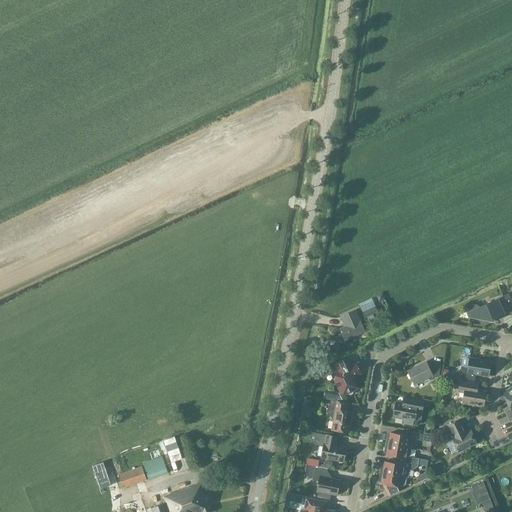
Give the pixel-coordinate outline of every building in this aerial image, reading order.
[(494,318),(504,314),(498,299),(479,308),(478,306),(476,305),(474,305),(472,306),(470,307),(470,310),(470,312),(467,313),(469,317),(494,321),(494,318)] [(365,318),(378,312),(374,302),(360,308),(365,318)] [(359,320),(360,320),(355,310),(341,317),(345,327),(339,329),(345,341),(365,332),(359,320)] [(334,379),(342,395),(347,393),(348,395),(350,394),(352,394),(353,392),(353,390),(358,388),(354,380),(355,376),(361,373),(356,363),(352,365),(348,358),(334,365),(338,372),(336,373),(334,379)] [(488,376),(491,361),(469,358),(468,368),(461,367),(459,379),(475,381),(476,374),(488,376)] [(439,376),(441,365),(434,364),(429,367),(426,362),(407,371),(412,382),(411,386),(411,387),(415,388),(418,386),(416,384),(429,377),(430,380),(439,376)] [(486,392),(477,390),(479,383),(474,382),(474,383),(460,381),(459,392),(464,393),(463,403),(483,407),(486,392)] [(511,386),(503,390),(504,393),(503,394),(509,406),(504,409),(510,422),(511,421),(511,386)] [(323,390),(322,398),(331,399),(332,391),(323,390)] [(422,407),(424,401),(412,399),(411,405),(396,402),(393,417),(414,421),(417,406),(422,407)] [(347,404),(336,402),(330,400),(327,414),(332,415),(334,418),(332,430),(348,433),(351,419),(352,419),(353,413),(346,411),(347,404)] [(459,452),(477,443),(470,430),(466,432),(459,419),(447,425),(453,438),(452,438),(459,452)] [(337,437),(317,433),(311,432),(309,444),(323,447),(321,458),(344,462),(346,448),(336,446),(337,437)] [(385,443),(388,444),(408,447),(409,442),(414,440),(415,437),(390,433),(389,434),(387,434),(385,443)] [(419,440),(431,442),(432,436),(420,434),(419,440)] [(408,447),(388,444),(385,443),(383,453),(386,454),(385,455),(401,457),(400,461),(416,464),(417,458),(412,457),(410,457),(411,448),(408,447)] [(149,481),(168,474),(162,456),(142,463),(149,481)] [(317,466),(318,460),(307,457),(305,463),(317,466)] [(418,464),(416,464),(400,461),(399,464),(385,462),(381,463),(379,472),(383,473),(406,477),(408,477),(409,470),(411,471),(418,467),(418,464)] [(123,489),(147,481),(142,466),(118,475),(123,489)] [(319,481),(317,492),(330,494),(337,495),(340,480),(332,479),(327,478),(328,472),(328,471),(318,469),(315,468),(313,479),(313,480),(319,481)] [(406,477),(383,473),(379,472),(378,481),(381,484),(387,485),(384,486),(386,491),(388,495),(402,489),(400,487),(401,486),(403,486),(405,485),(406,477)] [(416,477),(419,481),(427,477),(426,472),(416,477)] [(178,485),(180,491),(164,496),(167,503),(149,509),(148,507),(145,508),(146,511),(211,511),(208,501),(209,499),(208,495),(206,494),(201,483),(189,487),(187,481),(178,485)] [(333,511),(334,511),(325,510),(326,503),(307,499),(305,509),(310,510),(309,511),(333,511)]
